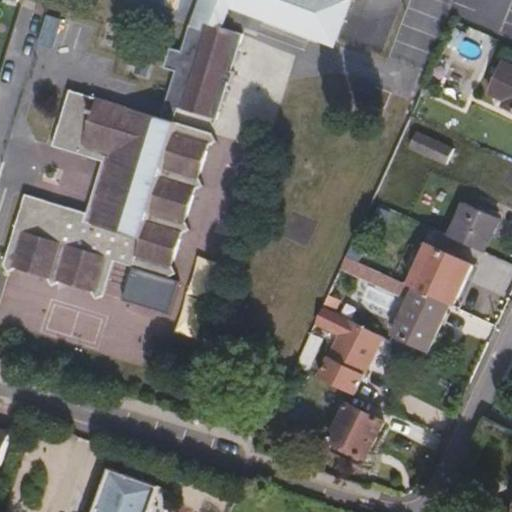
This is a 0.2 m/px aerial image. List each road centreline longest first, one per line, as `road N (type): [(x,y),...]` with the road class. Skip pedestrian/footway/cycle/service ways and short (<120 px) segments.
road 1 (residential): [(0,393),(377,511)]
road 2 (residential): [(428,511),(511,338)]
